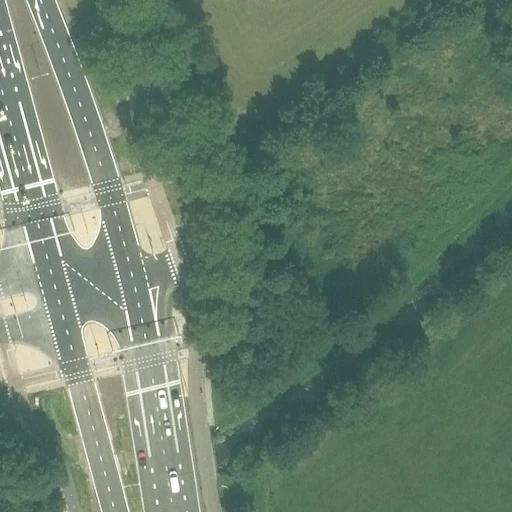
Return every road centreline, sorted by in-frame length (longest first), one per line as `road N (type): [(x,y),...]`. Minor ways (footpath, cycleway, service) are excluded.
road 1 (secondary): [(129,263),(183,241),(194,191),(147,61),(108,0)]
road 2 (primary): [(129,263),(43,0)]
road 3 (primary): [(180,511),(129,263)]
road 4 (primary): [(55,307),(106,511)]
road 5 (primary): [(0,98),(45,270)]
